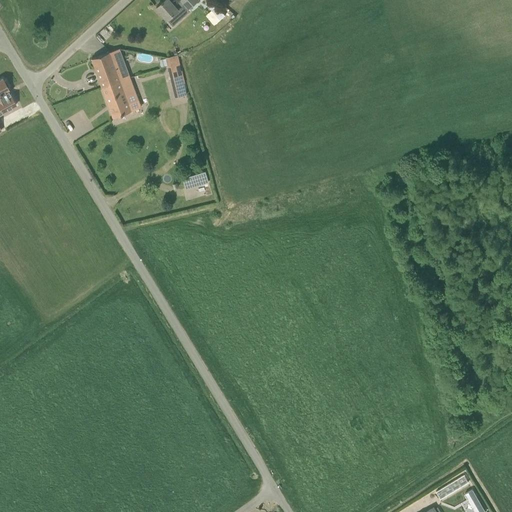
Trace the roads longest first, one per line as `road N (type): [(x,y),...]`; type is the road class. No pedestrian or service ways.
road 1 (unclassified): [(273,489),(31,87)]
road 2 (unclassified): [(31,87),(124,0)]
